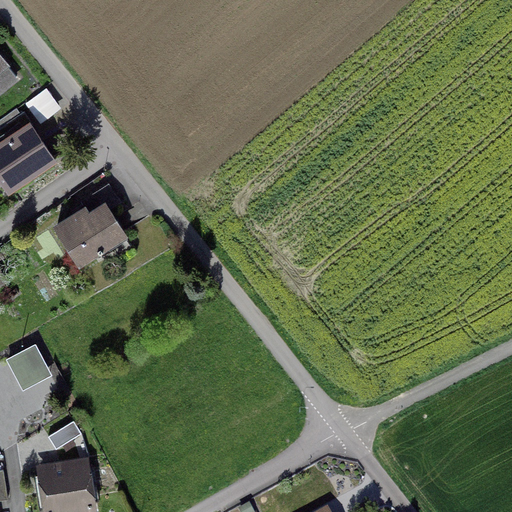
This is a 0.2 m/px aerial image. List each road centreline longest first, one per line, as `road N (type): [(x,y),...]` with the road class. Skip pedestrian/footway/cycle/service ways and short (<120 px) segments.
road 1 (residential): [(0,3),(341,432)]
road 2 (unclassified): [(511,347),(341,432)]
road 3 (residential): [(341,432),(201,511)]
